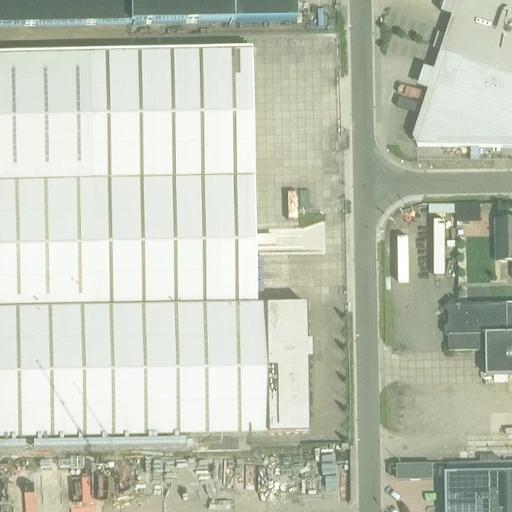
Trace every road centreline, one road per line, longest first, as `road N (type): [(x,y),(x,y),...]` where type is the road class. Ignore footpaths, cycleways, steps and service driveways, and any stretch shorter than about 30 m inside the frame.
road 1 (unclassified): [(375,511),(368,187)]
road 2 (unclassified): [(368,187),(363,0)]
road 3 (unclassified): [(511,186),(368,187)]
